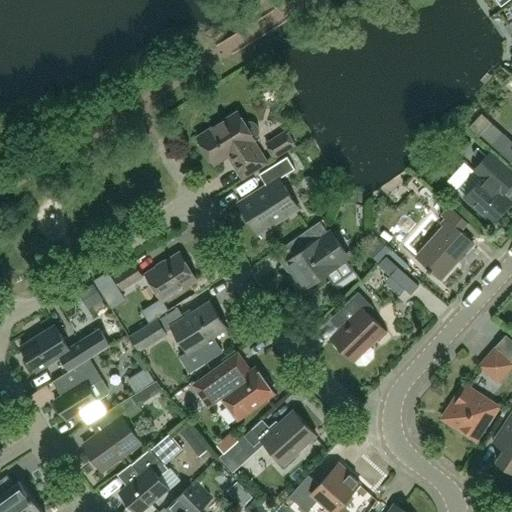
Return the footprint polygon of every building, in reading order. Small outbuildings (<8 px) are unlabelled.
[(238,112),(198,137),(214,164),(229,155),(243,177),(267,162),(253,140),(255,138),(254,138),(258,136),(259,133),(259,130),(258,127),(255,123),(250,122),(246,124),(238,112)] [(511,140),(502,132),(491,122),(481,134),(511,162),(511,140)] [(266,143),(275,157),(295,144),(287,131),(266,143)] [(511,170),(491,151),(487,155),(474,170),(457,189),(465,197),(493,222),(511,202),(503,194),(511,183),(511,170)] [(280,178),(295,169),(288,156),(259,174),(267,186),(239,203),(258,233),(298,208),(280,178)] [(245,192),(261,182),(255,172),(239,182),(245,192)] [(441,279),(473,243),(448,220),(416,256),(441,279)] [(320,221),(291,241),(299,253),(284,263),(303,289),(347,259),(320,221)] [(163,300),(197,279),(180,252),(146,273),(163,300)] [(123,289),(143,276),(134,262),(114,275),(123,289)] [(369,346),(385,330),(368,313),(374,307),(358,291),(336,313),(344,320),(344,325),(331,337),(335,341),(334,344),(339,349),(342,349),(354,361),(355,360),(359,364),(366,364),(373,357),(373,350),(369,346)] [(196,348),(205,362),(222,351),(213,337),(227,328),(210,301),(171,325),(188,352),(196,348)] [(139,350),(167,333),(158,319),(131,336),(139,350)] [(55,325),(22,346),(36,370),(60,355),(68,368),(92,353),(93,355),(109,345),(100,329),(69,348),(55,325)] [(498,381),(511,365),(511,361),(496,347),(480,365),(498,381)] [(257,368),(251,371),(238,353),(195,385),(209,404),(222,395),(238,417),(274,392),(272,390),(273,386),(267,378),(263,377),(257,368)] [(55,400),(67,419),(109,394),(110,390),(90,358),(53,381),(62,396),(55,400)] [(136,389),(142,401),(166,389),(160,377),(136,389)] [(443,418),(476,440),(498,406),(465,384),(443,418)] [(105,412),(112,423),(84,444),(103,470),(141,443),(126,421),(142,409),(133,396),(105,412)] [(284,464),(316,434),(294,410),(273,430),(263,419),(244,436),(254,447),(262,440),(284,464)] [(511,412),(493,441),(504,448),(497,460),(511,470),(511,412)] [(228,450),(243,435),(235,428),(220,442),(228,450)] [(169,432),(132,464),(141,475),(120,492),(137,511),(140,511),(169,488),(160,477),(169,469),(164,463),(182,447),(169,432)] [(307,511),(319,499),(332,511),(334,511),(361,483),(350,473),(351,473),(339,462),(320,484),(309,474),(289,496),(307,511)] [(0,511),(14,511),(35,498),(33,496),(32,496),(21,480),(0,495),(0,511)] [(195,481),(166,509),(169,511),(197,511),(198,511),(212,498),(195,481)] [(35,498),(14,511),(43,511),(35,500),(36,500),(35,498)]
